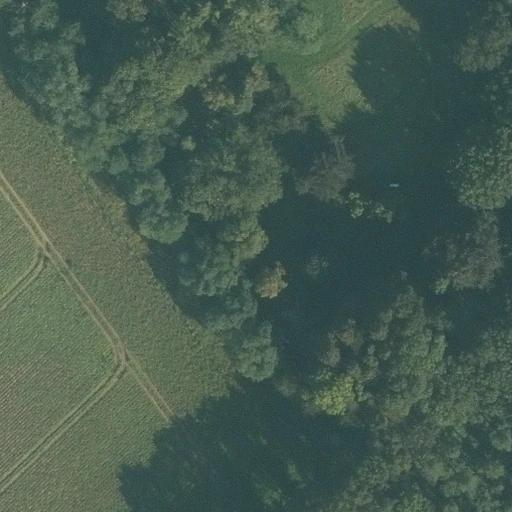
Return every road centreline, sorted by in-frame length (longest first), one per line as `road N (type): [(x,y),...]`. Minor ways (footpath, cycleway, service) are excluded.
road 1 (track): [(0,9),(356,494)]
road 2 (track): [(339,511),(511,333)]
